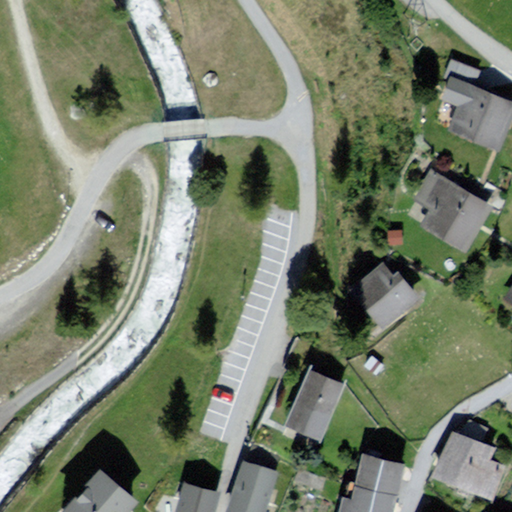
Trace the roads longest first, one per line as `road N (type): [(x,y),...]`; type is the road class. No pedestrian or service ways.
road 1 (residential): [(303,132),(308,207),(215,511)]
road 2 (residential): [(0,283),(51,256),(115,143),(158,127),(203,124),(303,132)]
road 3 (track): [(0,412),(117,306),(145,192),(144,176),(115,143)]
road 4 (track): [(14,0),(49,129),(87,185)]
road 5 (residential): [(403,511),(424,446),(444,419),(511,381)]
road 6 (unclassified): [(247,0),(292,70),(303,132)]
